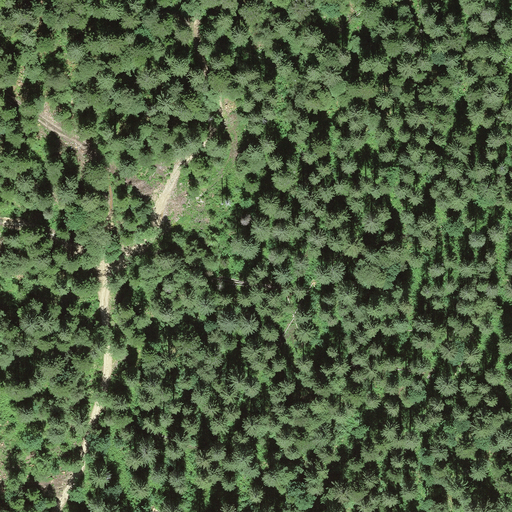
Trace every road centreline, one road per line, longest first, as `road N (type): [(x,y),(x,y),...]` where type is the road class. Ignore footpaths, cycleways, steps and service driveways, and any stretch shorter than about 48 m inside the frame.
road 1 (track): [(55,511),(105,381),(104,271),(131,249),(192,134),(200,104),(192,0)]
road 2 (track): [(511,92),(425,166),(258,378),(197,511)]
